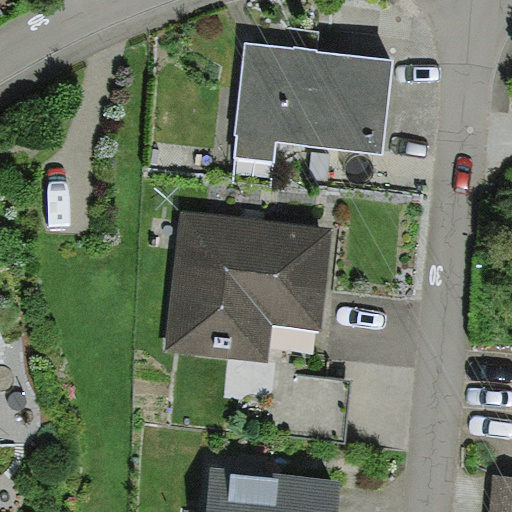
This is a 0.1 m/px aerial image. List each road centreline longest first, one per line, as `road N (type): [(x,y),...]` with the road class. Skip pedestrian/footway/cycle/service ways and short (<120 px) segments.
road 1 (residential): [(426,511),(471,0)]
road 2 (residential): [(117,0),(0,62)]
